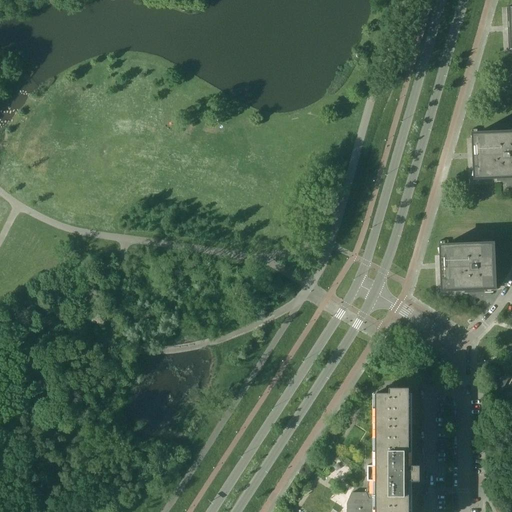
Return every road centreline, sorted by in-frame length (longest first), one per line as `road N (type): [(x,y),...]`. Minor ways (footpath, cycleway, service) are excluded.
road 1 (secondary): [(374,294),(463,0)]
road 2 (secondary): [(441,0),(356,283)]
road 3 (secondary): [(356,283),(210,511)]
road 4 (secondary): [(235,511),(374,294)]
road 5 (residential): [(427,511),(428,389),(462,389)]
road 6 (residential): [(462,511),(462,389)]
